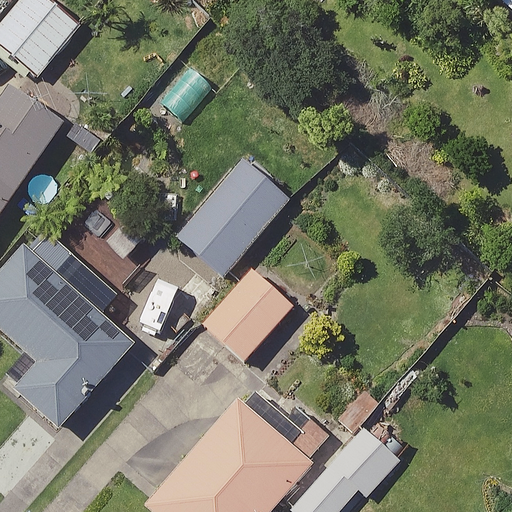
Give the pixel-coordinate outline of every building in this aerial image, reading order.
[(81,30),(43,0),(26,0),(0,33),(0,49),(40,82),(81,30)] [(0,221),(65,128),(9,90),(0,103),(0,221)] [(231,135),(201,114),(160,174),(189,195),(231,135)] [(291,205),(245,165),(178,242),(224,282),(291,205)] [(139,347),(26,250),(0,280),(0,336),(37,368),(14,395),(61,436),(139,347)] [(297,310),(254,273),(203,331),(246,369),(297,310)] [(278,511),(316,470),(240,404),(146,511),(278,511)] [(404,464),(366,431),(295,511),(345,511),(361,495),(370,503),(404,464)]
